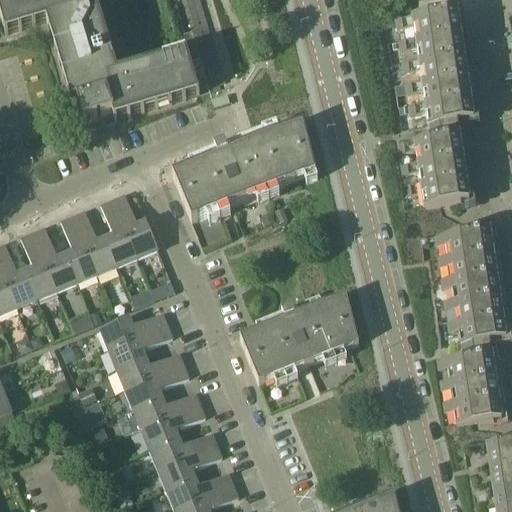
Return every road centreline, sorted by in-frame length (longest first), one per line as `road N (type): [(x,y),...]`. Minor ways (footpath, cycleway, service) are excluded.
road 1 (tertiary): [(435,511),(307,0)]
road 2 (residential): [(287,511),(139,161)]
road 3 (residential): [(511,281),(503,223),(488,200),(476,33),(479,10),(511,3)]
